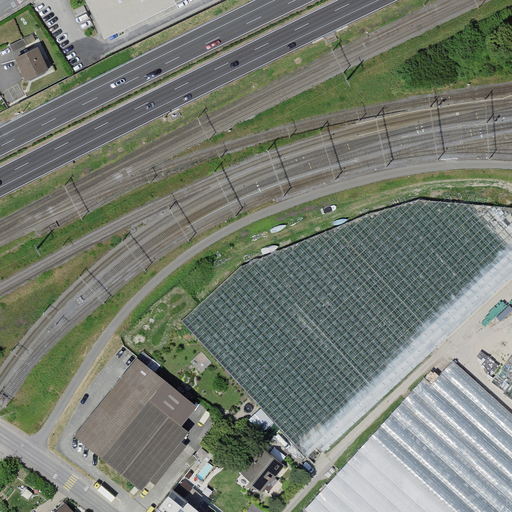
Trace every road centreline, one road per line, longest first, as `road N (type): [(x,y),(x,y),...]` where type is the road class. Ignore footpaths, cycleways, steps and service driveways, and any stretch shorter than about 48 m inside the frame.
road 1 (motorway): [(0,178),(358,0)]
road 2 (motorway): [(294,0),(0,146)]
road 3 (tertiary): [(0,432),(107,511)]
